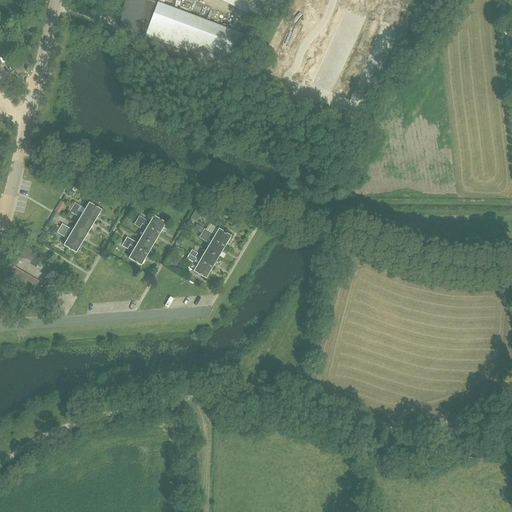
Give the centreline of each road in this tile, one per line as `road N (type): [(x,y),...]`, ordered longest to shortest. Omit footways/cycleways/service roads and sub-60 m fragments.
road 1 (track): [(194,397),(281,399),(400,428),(452,423),(511,388)]
road 2 (unclassified): [(0,240),(56,0)]
road 3 (unclassified): [(0,324),(207,311)]
road 4 (track): [(194,397),(68,426),(0,464)]
